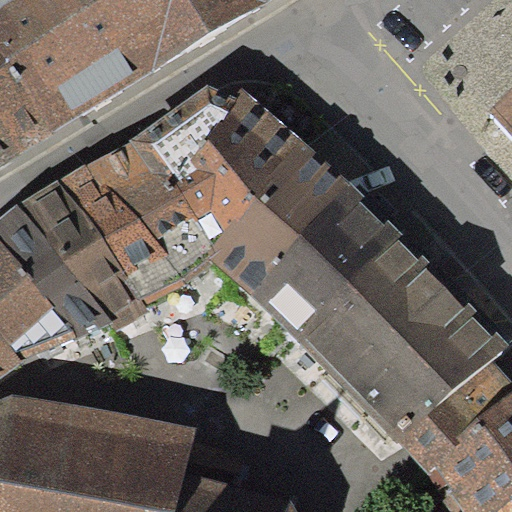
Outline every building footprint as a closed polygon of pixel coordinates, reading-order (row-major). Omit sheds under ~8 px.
[(262,0),(0,0),(0,53),(54,128),(262,0)] [(0,117),(23,150),(54,128),(0,53),(0,117)] [(206,138),(235,96),(207,83),(130,141),(213,243),(257,189),(206,138)] [(242,86),(235,96),(206,138),(257,189),(301,138),(242,86)] [(511,88),(488,110),(511,136),(511,88)] [(0,166),(23,150),(0,117),(0,166)] [(207,250),(215,260),(248,293),(349,181),(301,138),(257,189),(213,243),(207,250)] [(130,141),(96,159),(187,283),(215,260),(207,250),(213,243),(130,141)] [(96,159),(58,178),(145,304),(187,283),(96,159)] [(58,178),(17,203),(112,320),(118,329),(150,309),(145,304),(58,178)] [(248,293),(292,335),(401,232),(349,181),(248,293)] [(0,238),(80,336),(112,320),(17,203),(0,217),(0,238)] [(493,359),(509,344),(401,232),(292,335),(397,442),(493,359)] [(80,336),(0,238),(0,333),(23,361),(31,356),(80,336)] [(0,333),(0,375),(23,361),(0,333)] [(448,483),(511,432),(511,382),(507,378),(493,359),(397,442),(410,453),(440,489),(448,483)] [(198,426),(12,394),(0,399),(0,511),(298,511),(292,499),(245,487),(258,437),(198,426)] [(450,511),(488,511),(511,494),(511,493),(511,432),(448,483),(454,491),(441,501),(450,511)] [(511,511),(511,494),(488,511),(511,511)]
